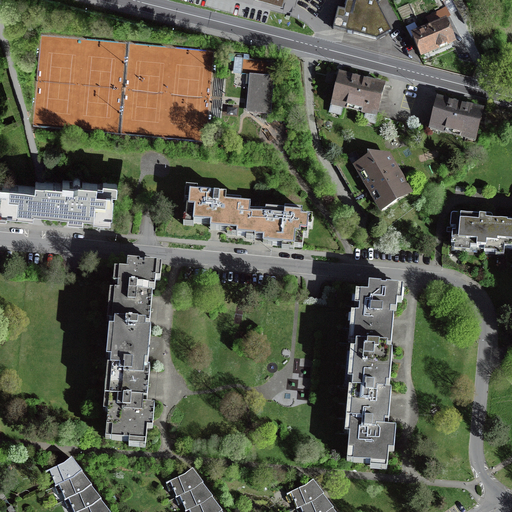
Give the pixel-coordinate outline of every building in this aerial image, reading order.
[(338,10),(333,29),(377,40),(391,33),(376,3),(367,0),(366,0),(347,0),(344,11),(338,10)] [(430,23),(449,14),(446,7),(427,17),(430,23)] [(270,19),(287,23),(290,16),(286,15),(285,18),(271,15),(270,19)] [(413,37),(420,54),(431,50),(432,51),(453,42),(445,22),(423,31),(424,32),(413,37)] [(350,77),(340,74),(330,112),(340,115),(343,105),(367,111),(364,121),(374,124),(384,86),(374,83),(374,84),(364,82),(365,80),(359,79),(359,81),(350,78),(350,77)] [(273,77),(251,75),(250,85),(257,86),(254,113),(270,114),(273,77)] [(438,99),(431,126),(476,138),(482,111),(472,108),(472,109),(462,107),(463,105),(458,104),(457,106),(448,103),(448,102),(438,99)] [(377,201),(382,210),(396,202),(395,200),(409,192),(388,157),(369,156),(369,158),(356,166),(362,175),(365,173),(369,179),(365,181),(373,194),(376,193),(380,199),(377,201)] [(62,184),(44,182),(40,182),(36,181),(34,204),(38,205),(42,205),(49,206),(49,211),(68,212),(69,206),(77,207),(77,213),(94,215),(94,213),(111,214),(113,196),(112,196),(112,192),(116,192),(116,185),(115,184),(103,183),(103,184),(82,182),(82,184),(80,184),(80,180),(77,178),(74,179),(73,181),(62,180),(62,184)] [(0,215),(6,216),(6,212),(17,213),(17,209),(25,209),(33,210),(33,209),(35,187),(27,186),(0,183),(0,215)] [(220,223),(220,227),(237,229),(238,229),(240,204),(241,205),(241,201),(226,199),(226,196),(210,194),(210,192),(197,191),(197,189),(186,188),(185,200),(189,201),(188,205),(187,205),(186,217),(193,218),(193,222),(211,224),(212,222),(220,223)] [(293,248),(294,248),(302,249),(303,236),(307,237),(308,228),(312,228),(313,217),(302,216),(302,211),(285,209),(284,212),(266,210),(265,213),(250,212),(250,205),(241,205),(240,204),(238,229),(237,229),(237,232),(255,233),(255,231),(264,232),(263,239),(272,240),(272,245),(283,246),(283,244),(293,245),(293,248)] [(451,246),(467,248),(470,218),(454,216),(451,217),(450,229),(455,229),(455,233),(452,233),(451,246)] [(484,217),(484,219),(470,218),(467,248),(504,251),(504,249),(506,224),(492,223),(492,220),(490,218),(484,217)] [(115,292),(113,307),(150,311),(151,304),(144,303),(144,295),(148,296),(149,289),(154,290),(156,266),(145,265),(145,266),(139,266),(139,264),(128,263),(127,272),(119,271),(118,285),(118,292),(115,292)] [(359,314),(356,314),(355,329),(392,333),(393,326),(385,325),(386,317),(390,318),(391,311),(396,312),(398,288),(386,287),(386,288),(381,288),(381,287),(369,286),(368,294),(361,293),(359,314)] [(323,301),(323,306),(334,307),(335,290),(325,289),(323,301)] [(142,317),(150,317),(150,311),(113,307),(112,322),(115,322),(112,345),(149,348),(150,332),(145,331),(146,325),(142,324),(142,317)] [(355,352),(348,351),(346,366),(354,367),(390,370),(392,354),(386,353),(387,347),(383,347),(384,339),(391,339),(392,333),(355,329),(353,344),(356,344),(355,352)] [(111,367),(112,368),(111,382),(148,386),(149,379),(140,378),(140,370),(144,371),(145,364),(147,364),(149,348),(112,345),(111,367)] [(310,399),(311,359),(295,358),(295,399),(310,399)] [(352,389),(354,390),(352,405),(389,408),(390,401),(383,400),(383,393),(386,393),(386,386),(389,387),(390,370),(354,367),(346,366),(345,381),(353,382),(352,389)] [(147,392),(148,386),(111,382),(107,428),(112,429),(111,440),(145,443),(147,429),(152,430),(154,407),(143,406),(143,400),(138,399),(138,392),(147,392)] [(353,462),(370,464),(370,469),(386,470),(387,465),(388,451),(393,452),(396,430),(384,429),(385,422),(381,422),(381,414),(389,415),(389,408),(352,405),(348,450),(354,451),(353,462)] [(82,472),(71,459),(64,465),(45,473),(46,474),(51,471),(54,478),(53,479),(53,481),(55,480),(57,486),(60,485),(73,479),(81,473),(82,472)] [(202,484),(203,484),(192,470),(184,476),(166,484),(166,485),(172,483),(175,489),(173,490),(174,492),(175,492),(178,497),(181,496),(194,490),(202,484)] [(92,486),(81,473),(73,479),(60,485),(63,492),(62,493),(63,495),(64,494),(66,500),(70,499),(83,493),(91,487),(92,486)] [(324,495),(313,481),(305,487),(287,495),(287,496),(292,494),(295,501),(294,501),(295,503),(296,503),(299,508),(302,507),(315,502),(320,498),(323,495),(324,495)] [(211,498),(212,497),(202,484),(194,490),(181,496),(184,503),(183,504),(184,506),(185,505),(187,511),(190,510),(204,504),(211,498)] [(100,501),(101,500),(91,487),(83,493),(70,499),(73,506),(71,507),(72,509),(74,508),(75,511),(80,511),(92,507),(100,501)] [(333,509),(323,495),(320,498),(315,502),(302,507),(303,511),(328,511),(329,511),(333,509)] [(6,498),(2,501),(7,508),(12,505),(6,498)] [(222,511),(211,498),(204,504),(190,510),(191,511),(220,511),(221,511),(222,511)] [(108,511),(100,501),(92,507),(80,511),(108,511)] [(121,511),(123,511),(127,510),(122,503),(117,506),(121,511)]
